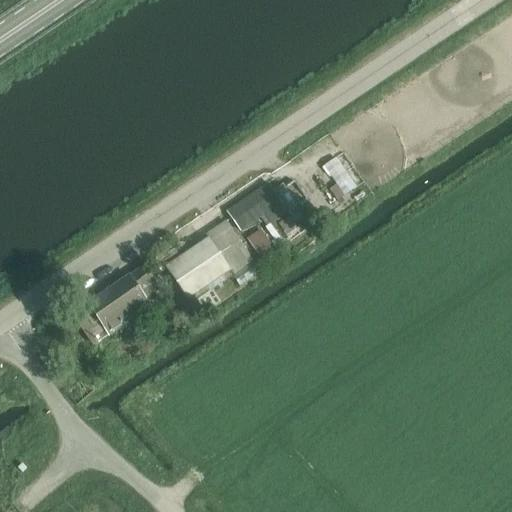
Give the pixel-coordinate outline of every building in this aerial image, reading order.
[(336,158),(324,167),(337,185),(344,196),(356,187),(336,158)] [(268,184),(227,212),(241,231),(265,214),(272,223),(288,212),(268,184)] [(209,240),(166,269),(186,300),(230,271),(233,276),(253,262),(226,221),(206,235),(209,240)] [(265,234),(251,244),(260,257),(274,248),(265,234)] [(88,306),(92,311),(108,337),(129,323),(132,328),(140,323),(136,318),(149,309),(140,295),(155,285),(144,268),(88,306)]
